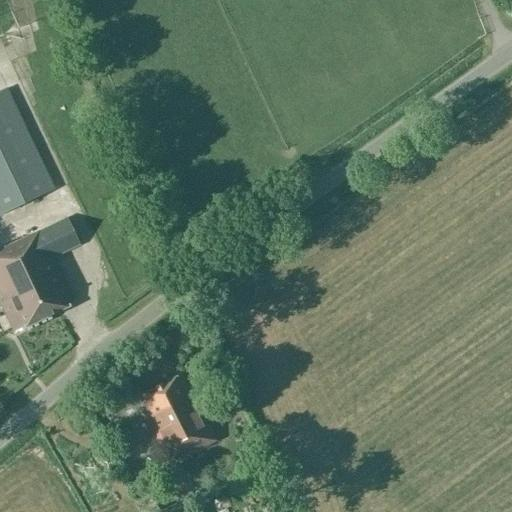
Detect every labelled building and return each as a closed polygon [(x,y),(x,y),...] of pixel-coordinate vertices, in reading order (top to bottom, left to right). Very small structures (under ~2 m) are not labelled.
[(24,78),(42,107),(61,96),(43,67),(24,78)] [(3,89),(0,90),(0,215),(53,189),(3,89)] [(0,301),(0,303),(12,330),(71,302),(52,261),(81,247),(69,221),(0,253),(0,293),(3,300),(0,301)] [(180,374),(141,394),(151,414),(147,416),(168,459),(183,451),(185,455),(213,441),(180,374)] [(162,511),(176,505),(162,480),(133,496),(141,511),(162,511)]
